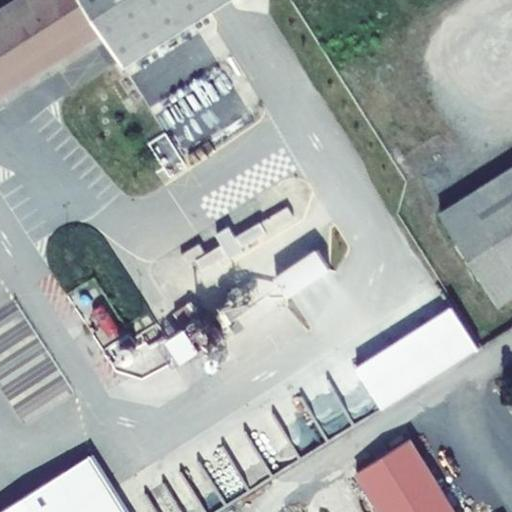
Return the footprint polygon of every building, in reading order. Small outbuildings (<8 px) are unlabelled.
[(218,0),(14,0),(0,9),(0,90),(4,96),(108,31),(125,59),(218,0)] [(511,163),(459,196),(511,281),(511,163)] [(262,238),(315,208),(308,196),(255,226),(250,216),(235,224),(242,235),(225,244),(219,233),(200,244),(206,255),(217,249),(223,260),(249,245),(252,250),(265,243),(262,238)] [(356,365),(382,407),(475,349),(448,306),(356,365)] [(455,511),(410,438),(356,471),(380,511),(455,511)] [(0,511),(128,511),(93,454),(0,511)]
